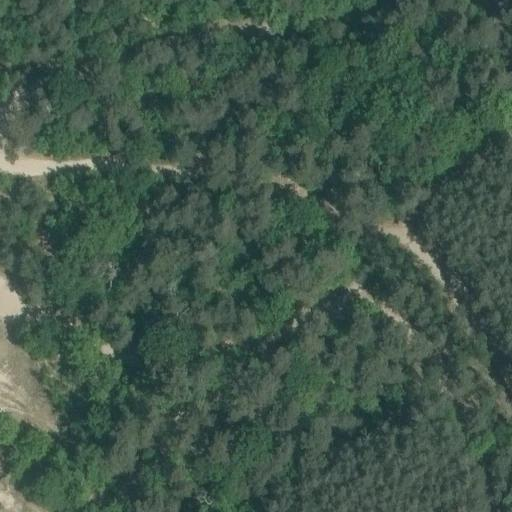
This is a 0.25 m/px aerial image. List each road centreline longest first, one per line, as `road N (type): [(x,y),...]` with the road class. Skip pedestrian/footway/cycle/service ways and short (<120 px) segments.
road 1 (track): [(0,305),(153,363),(193,363),(312,318),(387,310),(414,328),(483,496),(482,511)]
road 2 (track): [(419,242),(380,213),(206,172),(0,158)]
road 3 (track): [(357,0),(315,22),(212,30),(109,57),(23,96),(0,120)]
road 4 (track): [(511,390),(490,329),(419,242),(481,195),(494,161),(494,113),(511,80)]
